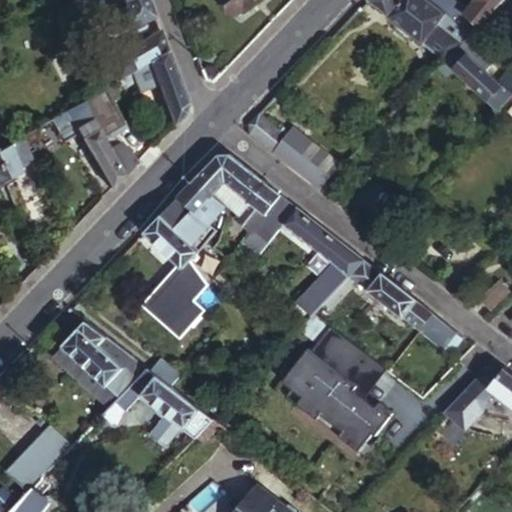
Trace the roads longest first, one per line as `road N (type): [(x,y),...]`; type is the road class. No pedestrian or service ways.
road 1 (residential): [(205,122),(511,361)]
road 2 (residential): [(0,341),(205,122)]
road 3 (residential): [(205,122),(239,99),(331,0)]
road 4 (residential): [(159,0),(205,122)]
